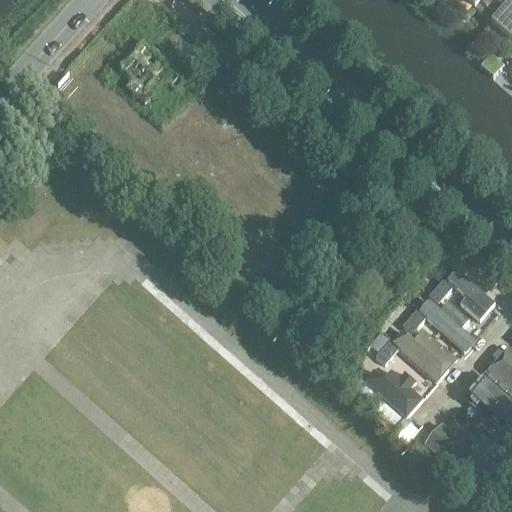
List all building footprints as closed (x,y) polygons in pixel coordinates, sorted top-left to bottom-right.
[(480,7),(496,22),(504,13),(511,4),(511,3),(508,0),(461,0),(475,12),(480,7)] [(511,4),(504,13),(496,22),(492,27),(511,44),(511,4)] [(504,68),(492,57),(481,69),(493,80),(504,68)] [(458,306),(479,324),(494,306),(455,272),(446,283),(465,299),(463,301),(458,306)] [(439,307),(452,293),(443,284),(430,299),(439,307)] [(429,299),(415,313),(424,322),(425,321),(461,353),(460,354),(463,357),(476,343),(472,340),(462,331),(468,324),(446,303),(440,309),(429,299)] [(412,338),(424,324),(415,316),(402,330),(412,338)] [(403,333),(391,346),(437,386),(457,363),(422,333),(414,343),(403,333)] [(385,369),(399,353),(390,346),(391,345),(380,335),(369,348),(379,356),(375,360),(385,369)] [(511,353),(508,350),(487,375),(511,396),(511,353)] [(372,371),(361,384),(405,423),(422,404),(410,393),(416,386),(403,375),(398,380),(389,373),(383,381),(372,371)] [(511,423),(511,406),(485,384),(472,399),(507,429),(511,423)] [(406,447),(417,434),(403,421),(403,422),(362,387),(354,396),(395,431),(392,435),(406,447)] [(442,427),(425,447),(457,475),(474,455),(442,427)] [(482,481),(472,473),(465,482),(474,490),(482,481)]
